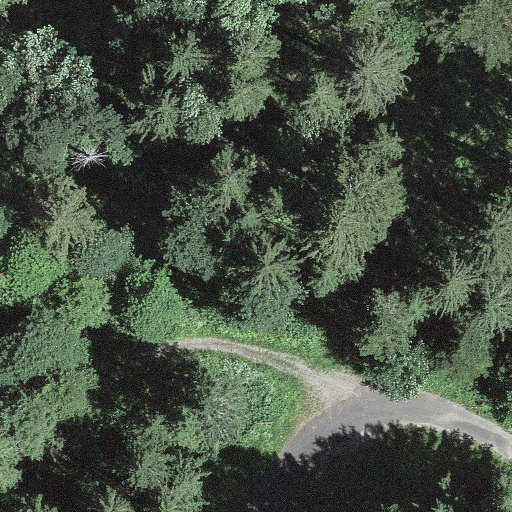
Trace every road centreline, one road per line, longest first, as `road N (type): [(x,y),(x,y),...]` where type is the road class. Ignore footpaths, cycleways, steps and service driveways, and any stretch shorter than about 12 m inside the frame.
road 1 (track): [(380,404),(313,429),(265,511)]
road 2 (track): [(511,447),(465,422),(380,404)]
